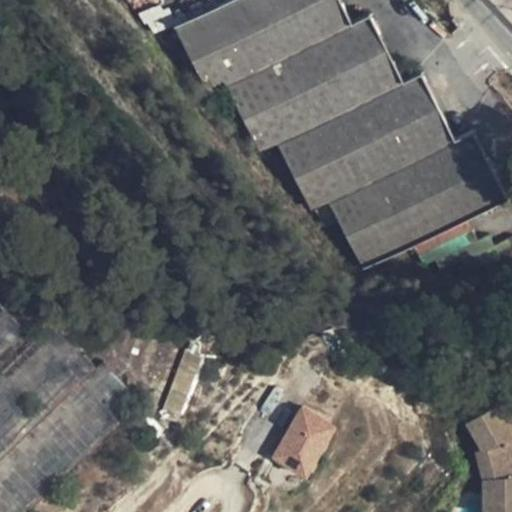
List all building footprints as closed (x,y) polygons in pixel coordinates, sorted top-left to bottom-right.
[(225,85),(236,106),(256,147),(258,152),(276,143),(403,79),(370,12),(353,21),(342,0),(225,0),(174,26),(185,49),(194,67),(207,94),(225,85)] [(187,71),(194,67),(185,49),(177,53),(187,71)] [(456,137),(421,70),(403,79),(276,143),(320,229),(337,220),(363,269),(507,196),(473,129),(456,137)] [(250,151),(256,147),(236,106),(228,110),(250,151)] [(0,355),(27,328),(0,304),(0,355)] [(0,460),(96,366),(52,324),(0,377),(0,460)] [(177,334),(164,328),(147,372),(160,377),(177,334)] [(202,354),(184,348),(164,406),(182,412),(202,354)] [(104,360),(0,460),(0,511),(25,511),(120,420),(112,411),(133,390),(104,360)] [(301,408),(272,458),(307,477),(335,427),(301,408)] [(511,511),(511,428),(509,422),(479,438),(493,466),(488,467),(493,500),(492,511),(511,511)] [(412,511),(452,469),(431,451),(375,511),(412,511)]
